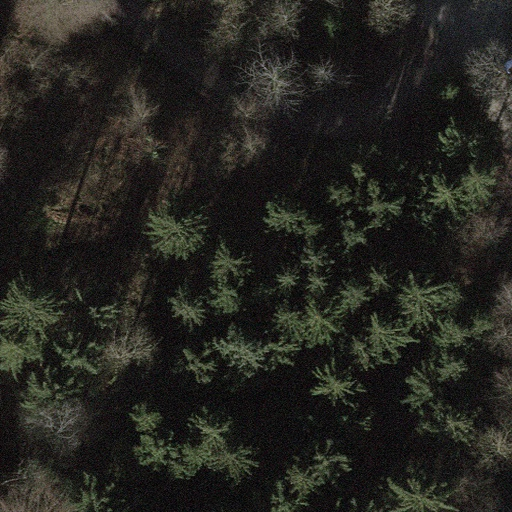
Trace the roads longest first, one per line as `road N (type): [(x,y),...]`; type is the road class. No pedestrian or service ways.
road 1 (track): [(114,0),(223,93),(275,115),(321,121),(368,110),(412,78),(471,0)]
road 2 (track): [(511,130),(416,0)]
